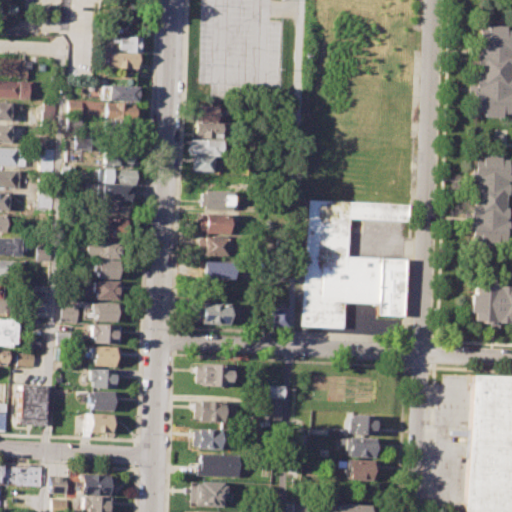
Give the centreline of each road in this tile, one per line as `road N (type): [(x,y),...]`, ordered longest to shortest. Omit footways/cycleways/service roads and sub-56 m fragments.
road 1 (residential): [(434,0),(412,511)]
road 2 (secondary): [(171,0),(151,511)]
road 3 (residential): [(157,341),(511,358)]
road 4 (residential): [(0,449),(154,457)]
